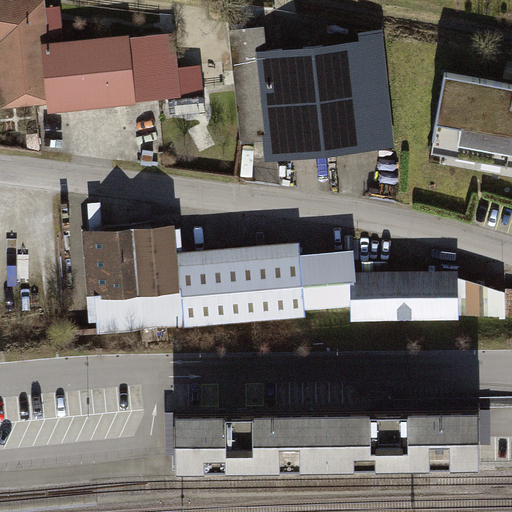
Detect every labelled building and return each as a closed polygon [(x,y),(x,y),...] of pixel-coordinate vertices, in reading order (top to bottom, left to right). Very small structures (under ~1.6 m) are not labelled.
[(54,97),(48,44),(43,0),(40,0),(0,0),(0,27),(13,30),(20,75),(2,78),(5,105),(54,97)] [(179,29),(48,44),(54,97),(55,114),(187,99),(179,29)] [(399,149),(386,31),(369,32),(370,42),(262,53),(274,162),(399,149)] [(511,78),(448,67),(433,150),(511,164),(511,78)] [(181,224),(86,230),(91,335),(312,316),(311,308),(306,253),(305,241),(184,251),(181,224)] [(360,249),(306,253),(311,308),(363,302),(364,322),(466,319),(462,270),(363,272),(360,249)] [(506,314),(508,289),(487,288),(486,313),(506,314)] [(478,400),(177,404),(178,465),(479,461),(478,400)]
